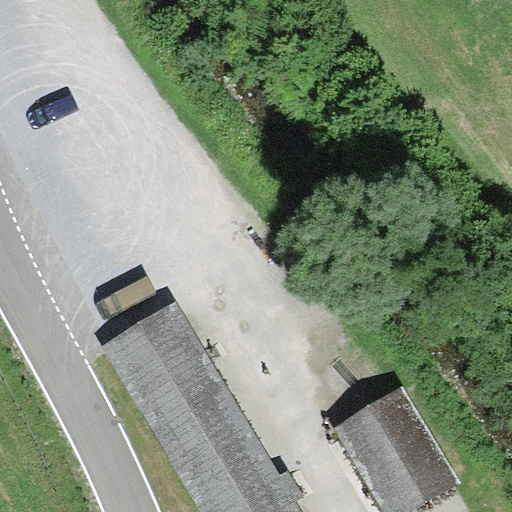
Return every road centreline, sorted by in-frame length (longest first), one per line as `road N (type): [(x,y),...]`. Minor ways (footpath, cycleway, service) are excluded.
road 1 (track): [(0,210),(90,173),(145,188),(342,511)]
road 2 (unclassified): [(0,245),(133,511)]
